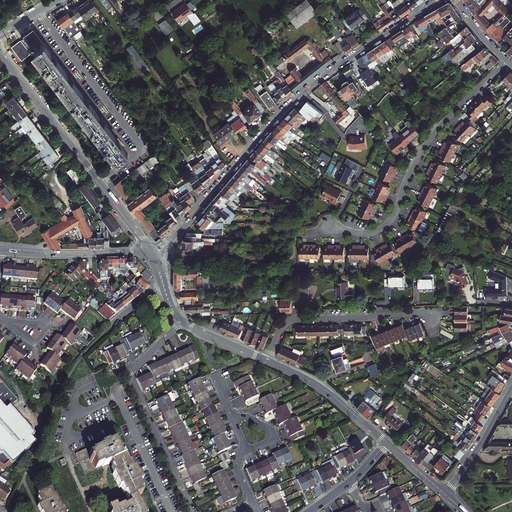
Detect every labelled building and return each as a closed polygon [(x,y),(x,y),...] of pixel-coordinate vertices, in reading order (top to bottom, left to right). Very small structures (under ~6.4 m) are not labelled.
[(88,0),(85,3),(91,12),(97,8),(91,0),(88,0)] [(317,12),(308,0),(303,0),(286,13),(296,27),(317,12)] [(387,18),(384,21),(387,26),(391,23),(395,21),(380,0),(375,0),(376,0),(381,6),(380,7),(385,15),(387,18)] [(398,18),(401,16),(391,3),(389,0),(386,2),(384,0),(380,0),(395,21),(398,18)] [(411,9),(404,0),(394,0),(391,3),(401,16),(404,14),(411,9)] [(415,7),(418,4),(415,0),(404,0),(411,9),(415,7)] [(470,8),(471,10),(479,5),(483,0),(476,0),(476,1),(469,6),(470,8)] [(475,15),(481,8),(487,1),(486,0),(483,0),(479,5),(471,10),(473,13),(475,15)] [(497,10),(502,14),(494,22),(496,25),(497,23),(509,12),(510,13),(511,10),(511,6),(510,4),(506,7),(498,0),(488,0),(487,1),(481,8),(475,15),(479,21),(486,29),(490,25),(482,16),(488,9),(491,12),(493,14),(497,10)] [(187,4),(191,10),(195,7),(191,1),(187,4)] [(178,7),(172,12),(178,21),(187,15),(189,14),(190,15),(193,13),(191,10),(187,4),(185,2),(178,7)] [(451,3),(449,2),(438,9),(443,17),(451,13),(451,12),(449,10),(454,7),(453,5),(451,3)] [(81,6),(77,8),(83,17),(83,18),(91,12),(85,3),(81,6)] [(67,12),(75,23),(83,17),(77,8),(76,7),(73,9),(72,8),(71,8),(67,12)] [(347,19),(343,21),(347,27),(350,30),(352,29),(353,28),(352,27),(367,16),(361,9),(358,11),(357,10),(346,18),(347,19)] [(429,22),(431,21),(435,19),(437,18),(441,24),(443,29),(447,27),(448,26),(445,22),(445,21),(443,17),(438,9),(432,13),(425,16),(429,22)] [(452,22),(455,20),(456,20),(460,17),(458,13),(456,10),(451,12),(451,13),(453,16),(450,18),(452,22)] [(76,25),(75,23),(67,12),(63,14),(56,19),(65,32),(66,33),(70,30),(76,25)] [(94,15),(91,12),(83,18),(86,21),(94,15)] [(193,14),(193,13),(190,15),(189,14),(187,15),(194,24),(200,20),(195,13),(193,14)] [(420,19),(414,23),(420,32),(427,27),(432,37),(435,35),(432,29),(429,22),(425,16),(420,19)] [(498,25),(497,26),(490,33),(493,38),(497,42),(505,33),(508,30),(506,28),(505,29),(504,28),(511,20),(507,16),(498,25)] [(374,20),(373,21),(380,31),(384,29),(387,26),(384,21),(381,18),(376,22),(374,20)] [(167,19),(158,25),(166,35),(174,30),(167,19)] [(494,22),(490,25),(486,29),(488,31),(490,33),(497,26),(496,25),(494,22)] [(414,39),(418,36),(411,24),(409,26),(407,27),(414,39)] [(79,29),(76,25),(70,30),(73,34),(79,29)] [(450,41),(455,47),(463,41),(466,38),(473,33),(470,30),(467,26),(454,38),(450,41)] [(360,44),(358,41),(350,30),(347,27),(344,29),(350,37),(347,39),(353,49),(357,47),(360,44)] [(402,30),(409,39),(410,41),(417,49),(420,47),(419,45),(417,46),(413,40),(414,39),(407,27),(404,29),(402,30)] [(438,33),(437,34),(442,39),(437,43),(441,49),(450,41),(454,38),(451,34),(450,33),(451,32),(449,29),(447,27),(443,29),(438,33)] [(511,27),(506,34),(504,36),(501,39),(502,41),(504,42),(507,39),(511,44),(511,27)] [(350,51),(353,49),(347,39),(346,38),(343,40),(335,29),(331,31),(338,41),(345,50),(347,53),(350,51)] [(129,156),(122,147),(123,146),(121,143),(119,140),(118,142),(104,123),(99,117),(81,94),(77,88),(56,61),(58,59),(56,56),(54,53),(52,55),(41,41),(33,30),(29,33),(26,35),(22,37),(23,38),(21,40),(20,40),(11,47),(22,61),(33,52),(41,62),(40,63),(44,68),(45,68),(55,80),(53,81),(57,86),(59,86),(71,101),(70,102),(74,108),(75,106),(89,126),(88,126),(91,131),(93,130),(103,143),(101,144),(105,150),(106,149),(118,164),(129,156)] [(397,33),(392,37),(397,42),(400,47),(408,41),(407,40),(409,39),(402,30),(397,33)] [(465,48),(467,49),(478,39),(475,36),(473,33),(466,38),(468,40),(465,42),(460,46),(461,47),(456,51),(453,48),(442,58),(446,63),(450,60),(465,48)] [(380,44),(389,58),(391,57),(390,56),(393,54),(395,52),(391,46),(397,42),(392,37),(380,44)] [(306,46),(309,50),(318,61),(323,67),(328,63),(333,60),(332,58),(326,50),(321,54),(316,47),(318,45),(315,42),(313,43),(309,39),(306,41),(304,39),(293,47),(272,63),(276,68),(305,47),(306,46)] [(345,50),(338,41),(333,44),(340,54),(345,50)] [(135,61),(140,57),(129,42),(124,46),(129,53),(135,61)] [(374,48),(383,62),(389,58),(380,44),(377,46),(374,48)] [(254,55),(260,52),(257,46),(251,49),(254,55)] [(489,51),(485,47),(466,63),(469,66),(476,60),(478,62),(477,63),(480,66),(489,58),(493,55),(489,51)] [(383,62),(374,48),(368,52),(362,56),(371,69),(379,63),(380,64),(383,62)] [(457,64),(472,51),(470,50),(467,49),(465,48),(450,60),(457,64)] [(487,66),(490,69),(498,61),(499,60),(493,55),(489,58),(492,61),(487,66)] [(369,87),(378,80),(371,69),(362,56),(357,60),(362,68),(364,71),(360,74),(369,87)] [(268,65),(273,73),(277,70),(276,68),(272,63),(268,65)] [(314,75),(320,70),(315,64),(302,74),(294,65),(288,70),(290,73),(283,78),(293,91),(301,85),(308,79),(314,75)] [(354,74),(350,68),(344,72),(348,78),(354,74)] [(274,78),(287,95),(288,97),(290,94),(293,91),(283,78),(277,70),(273,73),(276,77),(274,78)] [(284,98),(287,95),(274,78),(271,81),(284,98)] [(345,87),(339,91),(344,97),(351,105),(353,108),(358,105),(358,104),(358,103),(356,100),(357,100),(358,98),(357,98),(356,97),(355,97),(354,95),(356,94),(355,93),(358,91),(358,90),(361,88),(355,80),(352,82),(350,80),(349,79),(346,81),(344,83),(343,84),(345,87)] [(275,97),(279,102),(281,100),(284,98),(271,81),(266,84),(275,97)] [(336,104),(341,99),(333,90),(335,89),(333,87),(332,88),(326,81),(320,86),(336,104)] [(273,107),(277,104),(273,98),(263,85),(256,90),(268,107),(270,109),(273,107)] [(229,96),(225,98),(228,102),(243,122),(248,119),(249,121),(256,116),(262,112),(264,111),(263,110),(248,89),(244,92),(252,104),(242,111),(233,99),(231,100),(229,96)] [(482,96),(475,103),(483,111),(490,105),(491,106),(494,103),(487,97),(486,99),(485,100),(482,96)] [(10,109),(18,103),(15,100),(13,97),(5,102),(10,109)] [(341,99),(336,104),(343,112),(334,118),(338,123),(342,120),(344,123),(352,116),(350,114),(355,110),(353,108),(351,105),(348,108),(341,99)] [(323,116),(324,115),(308,101),(304,106),(300,111),(308,117),(310,119),(314,122),(317,118),(318,118),(320,119),(323,116)] [(246,127),(243,122),(228,102),(225,105),(231,113),(224,118),(227,123),(234,132),(239,129),(240,131),(243,129),(246,127)] [(20,106),(18,103),(10,109),(15,115),(22,109),(20,106)] [(471,114),(470,115),(476,121),(479,118),(478,117),(483,111),(475,103),(469,109),(472,112),(471,114)] [(291,113),(303,122),(308,117),(300,111),(296,108),(293,110),(291,113)] [(19,121),(27,115),(25,112),(22,109),(15,115),(19,121)] [(286,118),(298,127),(303,122),(291,113),(289,115),(286,118)] [(24,127),(31,121),(29,118),(27,115),(19,121),(24,127)] [(282,122),(294,132),(298,127),(286,118),(284,120),(282,122)] [(403,133),(400,136),(408,146),(422,134),(409,120),(405,123),(407,125),(401,130),(403,133)] [(470,135),(477,128),(469,120),(468,121),(465,124),(463,122),(460,125),(470,135)] [(24,127),(19,121),(11,127),(14,132),(21,126),(22,128),(24,127)] [(28,133),(36,127),(34,124),(31,121),(24,127),(22,128),(21,129),(25,135),(28,133)] [(297,134),(294,132),(282,122),(280,124),(277,127),(289,137),(290,137),(292,138),(294,139),(297,134)] [(227,123),(211,134),(217,142),(218,144),(226,138),(234,132),(227,123)] [(463,141),(470,135),(460,125),(458,128),(459,129),(457,132),(455,134),(463,141)] [(33,138),(41,132),(38,130),(36,127),(28,133),(31,136),(27,139),(29,142),(33,138)] [(290,137),(289,137),(277,127),(275,129),(273,131),(285,141),(286,142),(290,137)] [(280,147),(285,141),(273,131),(271,134),(268,137),(275,143),(276,144),(280,147)] [(397,139),(389,145),(393,150),(394,149),(397,153),(402,150),(404,148),(405,149),(408,146),(400,136),(396,131),(392,134),(396,138),(397,139)] [(37,144),(45,138),(43,135),(41,132),(33,138),(37,144)] [(350,143),(350,147),(354,147),(354,148),(357,148),(362,147),(362,149),(368,148),(366,134),(360,135),(360,136),(357,137),(357,136),(350,136),(350,143)] [(266,140),(264,142),(275,151),(276,149),(273,146),(275,143),(268,137),(266,140)] [(42,150),(50,144),(47,141),(45,138),(37,144),(35,146),(39,152),(42,150)] [(445,143),(443,146),(455,152),(459,144),(450,139),(448,142),(447,144),(445,143)] [(274,159),(276,161),(280,156),(278,154),(275,151),(264,142),(262,144),(260,147),(274,159)] [(204,146),(219,168),(222,165),(224,163),(212,146),(210,143),(204,146)] [(42,150),(46,156),(54,150),(52,147),(50,144),(42,150)] [(180,171),(181,170),(163,145),(162,146),(180,171)] [(206,161),(208,163),(215,173),(217,170),(219,168),(204,146),(203,145),(201,146),(204,151),(209,158),(206,161)] [(441,156),(451,161),(455,152),(443,146),(441,150),(443,151),(442,154),(441,156)] [(255,152),(266,161),(268,158),(274,163),(272,164),(281,172),(285,168),(276,161),(274,159),(260,147),(257,149),(255,152)] [(56,154),(54,150),(46,156),(43,159),(48,166),(46,168),(48,171),(51,169),(59,162),(56,159),(59,157),(56,154)] [(209,158),(204,151),(201,153),(206,161),(209,158)] [(256,164),(271,177),(275,174),(270,170),(273,167),(266,161),(255,152),(252,155),(252,156),(258,162),(256,164)] [(320,157),(328,162),(331,157),(323,152),(320,157)] [(147,157),(151,163),(156,160),(152,154),(147,157)] [(142,161),(146,167),(151,163),(147,157),(142,161)] [(188,163),(194,172),(203,185),(204,186),(207,182),(210,179),(197,161),(195,158),(188,163)] [(361,164),(348,158),(345,164),(343,163),(340,169),(341,171),(337,178),(346,183),(348,179),(350,175),(353,177),(356,170),(358,171),(361,164)] [(215,173),(208,163),(206,162),(204,164),(200,159),(197,161),(210,179),(213,176),(215,173)] [(245,163),(256,172),(258,170),(264,175),(264,176),(268,179),(271,177),(256,164),(249,159),(247,161),(245,163)] [(430,167),(442,173),(446,165),(436,159),(434,165),(432,164),(431,165),(430,167)] [(135,167),(139,173),(146,167),(142,161),(135,167)] [(383,169),(395,175),(396,173),(397,172),(395,171),(397,167),(387,161),(383,169)] [(241,168),(252,177),(253,176),(254,175),(259,178),(258,179),(258,180),(264,185),(267,182),(256,172),(245,163),(243,166),(241,168)] [(67,173),(72,180),(79,175),(73,167),(67,173)] [(437,182),(442,173),(430,167),(428,171),(430,172),(429,174),(427,177),(437,182)] [(237,173),(252,186),(256,181),(254,179),(252,177),(241,168),(239,171),(237,173)] [(394,177),(395,175),(383,169),(379,176),(390,182),(392,177),(393,178),(394,177)] [(186,178),(193,187),(196,191),(199,188),(203,185),(194,172),(186,178)] [(254,187),(252,186),(237,173),(235,175),(233,177),(248,189),(250,192),(254,187)] [(126,177),(124,175),(118,179),(112,183),(115,188),(119,193),(126,202),(131,198),(120,182),(126,177)] [(179,180),(180,181),(187,191),(190,189),(193,187),(186,178),(185,176),(179,180)] [(230,181),(241,190),(241,191),(242,190),(241,189),(242,188),(244,190),(246,192),(248,189),(233,177),(232,179),(230,181)] [(178,190),(186,202),(189,200),(192,198),(187,191),(180,181),(175,185),(178,190)] [(228,184),(226,186),(237,195),(241,190),(230,181),(228,184)] [(85,183),(78,188),(93,208),(100,203),(85,183)] [(381,183),(377,190),(389,197),(390,195),(391,193),(389,192),(390,191),(391,188),(381,183)] [(423,192),(434,197),(438,188),(428,183),(426,187),(425,186),(424,189),(423,192)] [(342,191),(328,184),(323,194),(331,198),(330,200),(336,203),(342,191)] [(136,216),(142,212),(138,206),(154,194),(148,185),(131,198),(126,202),(136,216)] [(221,191),(232,200),(233,201),(237,195),(226,186),(224,188),(221,191)] [(456,193),(461,195),(464,189),(459,186),(456,193)] [(2,206),(5,210),(6,210),(15,201),(6,189),(3,191),(1,189),(0,190),(0,205),(1,207),(2,206)] [(188,204),(186,202),(178,190),(173,193),(176,197),(178,201),(184,209),(186,207),(188,204)] [(388,198),(389,197),(377,190),(373,198),(384,203),(385,200),(386,199),(387,200),(388,198)] [(227,206),(232,200),(221,191),(217,196),(213,201),(224,209),(227,206)] [(430,206),(434,197),(423,192),(421,197),(421,199),(419,201),(430,206)] [(177,201),(174,198),(173,199),(169,194),(167,196),(169,199),(180,214),(180,215),(182,212),(184,209),(178,201),(177,201)] [(54,205),(58,209),(63,205),(54,195),(49,200),(54,205)] [(178,216),(180,214),(169,199),(162,204),(167,211),(169,209),(175,217),(178,216)] [(367,200),(362,209),(374,215),(375,212),(377,210),(375,209),(376,208),(377,205),(367,200)] [(205,214),(209,216),(215,209),(222,216),(226,219),(230,215),(234,218),(237,214),(227,206),(224,209),(213,201),(209,206),(204,212),(205,214)] [(448,211),(456,215),(459,207),(451,203),(448,211)] [(50,209),(59,218),(64,215),(61,212),(58,209),(54,205),(50,209)] [(17,220),(15,220),(13,221),(14,222),(15,223),(13,224),(14,226),(13,227),(16,231),(17,230),(19,234),(23,232),(25,235),(31,231),(30,230),(37,226),(32,218),(27,221),(28,222),(23,225),(21,221),(23,220),(22,219),(25,217),(26,215),(20,206),(14,210),(14,211),(19,217),(19,218),(17,220)] [(424,221),(429,211),(418,206),(416,210),(415,212),(414,213),(413,215),(422,219),(424,221)] [(54,238),(75,225),(67,218),(63,221),(61,222),(48,229),(41,233),(45,241),(48,247),(49,248),(86,248),(96,248),(96,237),(93,237),(80,207),(71,210),(74,216),(77,224),(83,237),(83,244),(61,244),(60,242),(59,241),(56,242),(54,238)] [(169,209),(167,211),(170,215),(173,219),(175,217),(169,209)] [(373,217),(374,215),(362,209),(359,214),(370,220),(371,218),(371,217),(372,216),(373,217)] [(142,212),(136,216),(144,226),(148,231),(149,233),(154,229),(142,212)] [(104,216),(100,219),(102,221),(104,224),(109,233),(110,234),(112,236),(121,229),(118,226),(117,225),(108,213),(104,216)] [(217,221),(215,221),(209,216),(205,214),(201,218),(198,223),(205,229),(205,233),(223,234),(223,225),(223,223),(223,222),(217,221)] [(171,226),(174,221),(173,219),(170,215),(164,219),(165,220),(154,229),(149,233),(153,239),(162,233),(164,231),(171,226)] [(420,230),(424,221),(422,219),(413,215),(412,217),(411,219),(412,219),(411,221),(409,225),(420,230)] [(77,224),(74,216),(67,218),(75,225),(77,224)] [(96,237),(96,248),(103,248),(108,248),(108,240),(107,240),(106,232),(106,230),(104,230),(104,224),(102,221),(98,224),(100,226),(98,226),(99,233),(96,233),(96,237)] [(424,221),(420,230),(424,232),(428,223),(424,221)] [(202,233),(188,233),(187,236),(185,240),(213,241),(214,241),(215,241),(215,239),(215,238),(202,238),(202,233)] [(410,249),(419,244),(413,233),(410,235),(409,235),(407,236),(403,237),(409,248),(410,249)] [(401,254),(410,249),(409,248),(403,237),(400,239),(400,240),(399,241),(398,242),(395,243),(401,254)] [(213,243),(213,241),(185,240),(183,240),(183,246),(183,248),(183,251),(190,251),(190,248),(199,248),(199,244),(204,244),(213,244),(213,243)] [(301,243),(299,243),(299,254),(304,255),(304,258),(309,258),(309,255),(309,241),(305,241),(305,243),(303,243),(301,243)] [(313,255),(319,255),(319,244),(313,244),(313,241),(311,241),(309,241),(309,255),(309,258),(309,259),(313,259),(313,258),(313,255)] [(324,259),(333,259),(334,244),(330,244),(327,244),(327,246),(324,246),(324,259)] [(334,244),(333,259),(343,259),(344,247),(340,247),(340,245),(338,244),(334,244)] [(348,262),(358,262),(358,259),(358,245),(355,245),(352,245),(352,247),(348,247),(348,262)] [(358,245),(358,259),(367,260),(368,247),(364,247),(364,245),(361,245),(358,245)] [(382,248),(388,259),(397,255),(392,245),(389,246),(388,247),(387,248),(386,246),(382,248)] [(380,263),(380,264),(388,259),(382,248),(379,249),(380,251),(378,252),(375,254),(370,257),(370,263),(380,263)] [(126,267),(126,261),(125,258),(122,259),(119,259),(119,273),(121,274),(123,276),(124,276),(125,277),(131,271),(126,267)] [(119,273),(119,259),(115,259),(112,259),(112,272),(112,273),(115,273),(115,276),(119,276),(121,274),(119,273)] [(126,267),(130,270),(131,271),(135,275),(136,270),(136,262),(134,262),(134,260),(130,260),(126,261),(126,267)] [(11,277),(12,264),(10,264),(7,263),(7,266),(3,266),(2,276),(11,277)] [(11,277),(20,278),(21,267),(16,266),(16,264),(14,264),(12,264),(11,277)] [(464,277),(463,275),(463,274),(463,273),(463,272),(463,271),(462,271),(460,268),(457,269),(453,268),(454,267),(446,264),(444,270),(446,271),(451,273),(450,277),(456,280),(460,287),(465,283),(467,284),(469,283),(465,277),(464,277)] [(21,267),(20,278),(28,279),(29,265),(27,265),(26,265),(26,267),(21,267)] [(29,265),(28,279),(37,279),(37,269),(34,269),(35,266),(32,266),(29,265)] [(93,283),(97,286),(99,284),(97,282),(91,277),(79,265),(76,268),(73,265),(69,269),(65,274),(74,282),(82,274),(92,283),(93,283)] [(143,277),(147,281),(150,279),(152,276),(147,269),(141,275),(143,277)] [(209,270),(199,270),(199,271),(175,270),(175,275),(175,280),(183,280),(183,279),(182,279),(182,275),(184,275),(195,275),(195,280),(200,280),(200,276),(199,276),(199,272),(209,273),(209,270)] [(505,275),(492,270),(489,277),(500,282),(500,289),(485,290),(485,296),(496,296),(507,295),(507,280),(507,276),(505,276),(505,275)] [(91,277),(97,282),(99,279),(94,274),(91,277)] [(347,275),(342,275),(342,282),(337,282),(337,290),(337,297),(354,297),(353,290),(348,291),(348,281),(347,281),(347,275)] [(404,277),(389,276),(389,278),(384,278),(384,287),(394,287),(398,287),(404,287),(404,277)] [(434,290),(434,276),(423,276),(423,279),(419,279),(419,290),(427,290),(434,290)] [(143,277),(135,285),(139,289),(140,288),(139,287),(140,286),(141,287),(144,291),(147,288),(150,286),(146,283),(148,281),(147,281),(143,277)] [(183,280),(175,280),(175,290),(184,290),(184,281),(183,281),(183,280)] [(127,293),(133,300),(136,297),(139,295),(136,292),(133,288),(129,284),(127,286),(131,289),(127,293)] [(110,299),(111,298),(112,296),(107,292),(103,288),(101,290),(110,299)] [(300,289),(300,297),(310,297),(309,289),(300,289)] [(47,306),(50,309),(59,298),(52,292),(51,293),(47,299),(43,303),(47,306)] [(128,302),(129,303),(131,301),(133,300),(127,293),(126,292),(124,294),(123,295),(126,298),(124,300),(127,303),(128,302)] [(198,292),(182,293),(182,296),(182,299),(185,299),(185,305),(191,304),(192,304),(195,304),(195,303),(195,299),(198,299),(198,296),(202,296),(202,294),(201,292),(200,292),(198,292)] [(126,305),(129,303),(128,302),(127,303),(124,300),(126,298),(123,295),(122,295),(118,298),(115,294),(114,294),(112,296),(115,299),(124,307),(126,305)] [(5,309),(8,309),(9,295),(1,295),(0,303),(0,305),(3,306),(3,309),(5,309)] [(12,309),(17,309),(18,296),(9,295),(8,309),(10,310),(12,310),(12,309)] [(23,311),(25,311),(26,297),(18,296),(17,309),(22,310),(22,311),(23,311)] [(26,297),(25,311),(28,311),(31,311),(31,309),(34,309),(35,298),(26,297)] [(59,298),(50,309),(54,311),(57,314),(60,310),(66,303),(59,298)] [(67,315),(75,304),(68,299),(66,303),(60,310),(64,312),(67,315)] [(105,304),(115,314),(119,311),(124,307),(115,299),(114,300),(113,299),(108,303),(107,302),(105,304)] [(293,300),(282,300),(282,306),(282,313),(292,313),(293,300)] [(204,303),(195,303),(195,304),(192,304),(191,304),(192,306),(186,306),(186,309),(186,312),(211,311),(211,308),(204,308),(204,305),(204,303)] [(78,306),(75,304),(67,315),(71,317),(74,320),(82,309),(81,309),(78,306)] [(102,307),(112,317),(114,315),(115,314),(105,304),(102,307)] [(455,315),(468,315),(468,308),(470,308),(469,306),(453,306),(453,309),(453,311),(455,311),(455,315)] [(98,312),(107,321),(110,319),(112,317),(102,307),(98,312)] [(511,322),(511,315),(505,314),(502,314),(500,321),(504,322),(503,325),(509,322),(511,325),(511,322)] [(454,321),(454,323),(470,323),(470,320),(468,320),(468,315),(455,315),(455,318),(453,318),(454,321)] [(228,333),(232,324),(224,321),(224,322),(220,320),(218,325),(218,326),(217,327),(221,329),(220,330),(225,332),(224,332),(228,334),(228,333)] [(412,326),(417,338),(423,336),(423,337),(426,336),(420,321),(417,322),(415,323),(415,325),(412,326)] [(499,334),(511,328),(511,326),(511,325),(509,322),(503,325),(496,328),(496,327),(487,330),(489,334),(498,331),(499,334)] [(400,339),(407,336),(404,327),(402,323),(400,324),(398,324),(398,326),(395,327),(400,339)] [(455,331),(468,331),(468,325),(470,325),(470,323),(454,323),(454,325),(454,328),(455,328),(455,331)] [(81,332),(71,324),(68,328),(66,331),(76,339),(81,332)] [(240,328),(232,324),(228,333),(232,335),(234,336),(239,338),(243,329),(244,330),(246,326),(242,324),(241,325),(240,328)] [(346,335),(354,335),(354,324),(351,324),(348,325),(346,325),(342,326),(342,333),(346,333),(346,335)] [(362,326),(362,324),(360,324),(358,324),(354,324),(354,335),(363,334),(363,333),(366,333),(366,326),(362,326)] [(294,327),(294,334),(298,334),(298,336),(306,336),(306,325),(303,325),(303,326),(300,326),(298,326),(298,327),(294,327)] [(306,336),(318,336),(318,325),(315,325),(313,325),(311,325),(306,325),(306,336)] [(318,336),(330,336),(330,325),(325,325),(323,325),(322,325),(318,325),(318,336)] [(339,333),(342,333),(342,326),(339,326),(339,325),(336,325),(334,325),(330,325),(330,336),(339,335),(339,333)] [(248,342),(255,328),(252,327),(252,328),(246,326),(244,330),(241,337),(244,339),(243,340),(246,341),(248,342)] [(411,340),(417,338),(412,326),(409,327),(409,326),(406,327),(404,327),(407,336),(410,343),(412,342),(411,340)] [(394,341),(400,339),(395,327),(392,328),(391,327),(389,328),(387,329),(393,344),(395,343),(394,341)] [(256,344),(261,333),(256,330),(257,329),(255,328),(248,342),(252,344),(253,343),(255,344),(256,344)] [(493,337),(496,343),(506,337),(511,333),(511,328),(499,334),(493,337)] [(391,345),(393,344),(387,329),(384,330),(382,331),(383,332),(380,333),(384,345),(390,343),(391,345)] [(71,346),(76,339),(66,331),(63,334),(61,338),(71,346)] [(139,332),(132,335),(139,349),(146,346),(144,343),(146,343),(147,342),(143,333),(140,335),(139,332)] [(139,349),(132,335),(131,334),(130,333),(125,335),(125,337),(125,338),(122,340),(123,343),(127,352),(131,350),(132,352),(135,351),(139,349)] [(267,335),(261,333),(256,344),(259,346),(259,347),(261,348),(263,349),(270,334),(268,333),(267,335)] [(371,335),(372,336),(378,352),(386,349),(384,345),(380,333),(376,335),(376,333),(373,334),(371,335)] [(509,342),(510,341),(511,339),(511,333),(506,337),(496,343),(497,345),(498,347),(509,342)] [(54,338),(52,342),(62,350),(67,343),(57,335),(54,338)] [(62,350),(52,342),(49,345),(46,349),(50,351),(57,356),(62,350)] [(127,352),(123,343),(120,345),(121,346),(114,349),(119,361),(123,359),(126,357),(126,356),(129,355),(127,352)] [(12,360),(20,350),(16,347),(13,345),(5,355),(12,360)] [(119,361),(114,349),(112,345),(105,349),(107,351),(104,353),(109,364),(112,363),(112,364),(116,362),(119,361)] [(182,350),(188,363),(195,360),(195,361),(199,359),(193,345),(184,349),(182,350)] [(333,359),(338,372),(348,369),(347,368),(346,364),(349,362),(347,358),(344,359),(343,355),(342,355),(342,353),(345,352),(343,346),(331,350),(332,354),(334,359),(333,359)] [(289,360),(292,352),(281,347),(277,356),(282,358),(284,359),(285,359),(289,360)] [(295,347),(292,352),(300,355),(302,351),(295,347)] [(18,365),(23,359),(26,355),(23,352),(20,350),(12,360),(18,365)] [(175,355),(181,366),(188,363),(182,350),(178,352),(175,353),(175,355)] [(61,359),(57,356),(50,351),(48,355),(45,358),(56,366),(61,359)] [(292,362),(294,363),(296,364),(297,363),(302,366),(309,361),(307,360),(300,357),(300,355),(292,352),(289,360),(288,361),(292,362)] [(175,371),(182,368),(181,366),(175,355),(175,353),(172,355),(168,357),(174,369),(175,371)] [(507,357),(502,365),(499,363),(498,363),(495,367),(503,372),(505,368),(511,372),(511,353),(509,358),(507,357)] [(174,369),(168,357),(164,359),(161,360),(161,361),(167,373),(174,369)] [(51,373),(56,366),(45,358),(43,361),(41,363),(40,365),(42,366),(51,373)] [(18,365),(15,369),(22,375),(22,374),(30,364),(27,361),(23,359),(18,365)] [(160,376),(162,380),(169,377),(167,373),(161,361),(161,360),(158,361),(154,363),(160,376)] [(162,380),(160,376),(154,363),(151,365),(147,366),(148,367),(150,372),(153,379),(155,383),(162,380)] [(379,373),(376,363),(368,366),(372,376),(379,373)] [(33,366),(30,364),(22,374),(29,380),(37,369),(35,368),(33,366)] [(509,380),(503,376),(494,370),(492,373),(494,374),(506,383),(507,383),(509,380)] [(145,374),(143,375),(149,389),(156,385),(155,383),(153,379),(150,372),(145,374)] [(506,383),(494,374),(487,384),(489,385),(499,392),(502,388),(506,383)] [(141,376),(136,378),(142,391),(143,391),(144,394),(150,391),(149,389),(143,375),(141,376)] [(242,395),(254,389),(251,382),(248,376),(234,383),(237,389),(239,388),(241,390),(240,391),(242,395)] [(187,384),(191,391),(203,385),(202,383),(201,381),(200,381),(199,379),(196,380),(194,381),(190,383),(189,383),(187,384)] [(31,454),(37,440),(5,404),(13,397),(0,382),(0,467),(4,470),(4,471),(25,452),(31,454)] [(191,391),(194,398),(205,392),(204,389),(205,389),(204,387),(203,385),(191,391)] [(499,392),(489,385),(487,389),(485,391),(497,400),(499,397),(501,394),(499,392)] [(260,400),(254,389),(242,395),(243,397),(244,399),(245,399),(248,406),(260,400)] [(497,400),(485,391),(481,398),(492,406),(495,403),(497,400)] [(194,398),(197,404),(210,399),(209,397),(208,395),(207,395),(205,392),(194,398)] [(171,403),(175,401),(171,393),(167,394),(168,396),(162,399),(156,401),(156,402),(157,404),(156,405),(157,405),(158,409),(171,403)] [(309,401),(315,398),(313,393),(306,395),(309,401)] [(359,400),(355,405),(359,409),(363,413),(378,396),(376,395),(377,394),(376,393),(371,399),(368,396),(367,397),(366,396),(364,399),(365,399),(362,402),(359,400)] [(490,410),(492,406),(481,398),(474,393),(472,396),(481,403),(478,407),(482,410),(487,414),(490,410)] [(259,409),(275,402),(271,395),(260,400),(261,403),(257,405),(258,407),(259,409)] [(381,397),(380,396),(379,397),(378,396),(363,413),(367,416),(370,418),(375,412),(375,411),(376,409),(377,410),(379,407),(379,406),(376,403),(381,397)] [(201,411),(212,406),(210,403),(211,403),(211,401),(210,399),(197,404),(200,411),(201,411)] [(278,409),(275,402),(259,409),(260,411),(261,413),(265,411),(266,414),(274,411),(278,409)] [(174,410),(171,403),(158,409),(159,411),(160,413),(161,412),(162,415),(174,410)] [(276,418),(289,412),(291,411),(288,404),(278,409),(274,411),(275,414),(274,414),(275,416),(276,418)] [(201,411),(204,418),(217,412),(216,410),(215,408),(214,408),(213,406),(212,406),(201,411)] [(511,442),(489,442),(484,450),(485,451),(490,451),(501,451),(501,448),(511,448),(511,406),(509,420),(504,420),(501,426),(511,425),(511,442)] [(177,416),(174,410),(162,415),(164,418),(163,418),(164,420),(165,422),(177,416)] [(391,427),(396,432),(403,424),(393,415),(394,414),(390,410),(383,419),(387,422),(386,423),(391,427)] [(487,414),(482,410),(476,418),(485,425),(486,421),(488,418),(486,416),(487,414)] [(217,412),(204,418),(208,425),(219,419),(218,416),(219,416),(218,414),(217,412)] [(284,423),(292,419),(289,412),(276,418),(277,420),(278,422),(279,422),(280,424),(284,423)] [(379,415),(375,412),(370,418),(374,422),(379,415)] [(479,433),(481,430),(468,420),(459,414),(458,416),(464,420),(463,422),(464,423),(463,424),(478,435),(479,433)] [(485,425),(476,418),(475,417),(472,415),(468,420),(481,430),(483,427),(485,425)] [(170,428),(180,423),(177,416),(165,422),(165,424),(166,426),(167,426),(169,429),(170,428)] [(286,428),(287,430),(299,424),(296,417),(292,419),(284,423),(286,425),(285,426),(286,428)] [(211,431),(223,426),(223,424),(222,422),(221,422),(219,419),(208,425),(211,431)] [(184,421),(180,423),(170,428),(171,431),(170,432),(171,434),(172,436),(188,428),(184,421)] [(478,435),(463,424),(460,421),(456,426),(458,427),(475,440),(476,437),(478,435)] [(305,436),(299,424),(287,430),(288,432),(288,434),(289,434),(293,441),(305,436)] [(224,428),(223,426),(211,431),(214,438),(225,434),(226,433),(224,430),(225,430),(224,428)] [(473,442),(475,440),(458,427),(454,431),(457,433),(459,435),(461,436),(472,444),(473,442)] [(188,428),(172,436),(173,438),(174,440),(175,439),(176,442),(188,437),(187,434),(190,432),(188,428)] [(407,450),(413,442),(415,440),(418,437),(413,433),(407,440),(402,446),(404,448),(407,450)] [(459,435),(457,433),(454,436),(457,438),(460,441),(457,446),(466,452),(469,448),(472,444),(461,436),(459,435)] [(216,446),(229,440),(228,438),(227,436),(226,436),(225,434),(214,438),(213,439),(216,446)] [(188,437),(176,442),(178,445),(177,445),(177,447),(178,449),(191,443),(188,437)] [(352,451),(354,455),(363,450),(357,439),(348,444),(350,447),(352,451)] [(229,440),(216,446),(219,453),(231,447),(230,445),(231,444),(230,442),(229,440)] [(102,467),(107,465),(111,463),(112,467),(111,467),(114,474),(112,475),(118,488),(120,487),(123,494),(125,493),(128,500),(130,504),(126,506),(123,507),(122,506),(116,509),(114,505),(107,508),(109,511),(143,511),(139,503),(138,503),(134,497),(141,494),(140,490),(141,490),(138,483),(141,482),(140,478),(138,475),(137,475),(134,470),(134,469),(132,470),(129,463),(127,464),(124,457),(120,451),(119,451),(114,441),(108,444),(107,443),(104,444),(100,446),(101,448),(98,449),(98,450),(91,453),(92,454),(88,456),(95,469),(101,466),(102,467)] [(416,444),(413,442),(407,450),(409,452),(412,454),(420,444),(418,442),(416,444)] [(191,443),(178,449),(179,451),(180,453),(181,453),(183,456),(193,451),(194,450),(191,443)] [(414,456),(416,458),(425,447),(421,443),(420,444),(412,454),(414,456)] [(425,447),(416,458),(419,460),(421,462),(434,447),(429,443),(427,445),(425,447)] [(453,443),(451,445),(458,451),(454,456),(460,460),(466,452),(457,446),(453,443)] [(434,447),(421,462),(426,466),(430,470),(435,465),(429,460),(438,450),(434,446),(434,447)] [(345,447),(339,450),(341,454),(347,466),(351,464),(354,463),(353,461),(357,460),(354,455),(352,451),(350,447),(347,449),(345,447)] [(279,451),(285,463),(292,460),(286,448),(284,450),(283,449),(281,450),(279,451)] [(75,454),(79,463),(84,474),(95,469),(88,456),(85,449),(75,454)] [(333,453),(334,456),(331,458),(331,459),(336,470),(340,468),(340,470),(341,470),(340,469),(344,467),(347,466),(341,454),(339,450),(333,453)] [(184,464),(196,458),(193,451),(183,456),(181,456),(183,459),(182,460),(183,462),(184,464)] [(285,463),(279,451),(277,452),(275,453),(276,454),(273,455),(274,457),(279,469),(280,469),(286,466),(285,463)] [(227,452),(219,455),(222,462),(226,461),(231,459),(227,452)] [(435,465),(439,469),(443,472),(448,467),(449,466),(450,465),(455,458),(454,457),(452,457),(451,459),(445,453),(435,465)] [(279,469),(274,457),(271,459),(270,458),(268,459),(266,460),(272,472),(279,469)] [(199,465),(196,458),(184,464),(185,466),(185,468),(187,467),(188,470),(199,465)] [(322,465),(329,479),(332,478),(336,476),(335,475),(338,474),(336,470),(331,458),(325,461),(326,463),(322,464),(322,465)] [(260,464),(266,475),(267,478),(274,475),(272,472),(266,460),(264,461),(262,461),(263,462),(260,464)] [(223,471),(229,468),(226,461),(222,462),(219,464),(222,471),(223,471)] [(255,465),(253,466),(259,479),(266,475),(260,464),(257,465),(257,464),(255,465)] [(199,465),(188,470),(189,473),(188,473),(189,475),(190,477),(203,471),(199,465)] [(325,481),(329,479),(322,465),(315,469),(316,470),(313,472),(318,483),(321,482),(322,483),(325,481)] [(259,479),(253,466),(251,467),(249,468),(249,469),(246,470),(252,482),(259,479)] [(198,482),(206,479),(203,471),(190,477),(191,479),(192,481),(193,481),(194,484),(198,482)] [(211,476),(215,483),(227,477),(226,475),(225,473),(224,473),(223,471),(222,471),(211,476)] [(310,474),(303,477),(309,488),(311,488),(311,489),(313,488),(313,486),(315,485),(317,488),(318,487),(320,487),(318,483),(313,472),(310,473),(310,474)] [(371,486),(384,480),(381,473),(368,479),(370,483),(371,486)] [(227,477),(215,483),(218,490),(230,484),(228,482),(229,481),(228,479),(227,477)] [(307,490),(309,489),(309,488),(303,477),(293,482),(295,485),(298,492),(299,493),(302,491),(302,492),(305,490),(305,491),(307,490)] [(384,480),(371,486),(373,490),(375,493),(378,492),(380,496),(386,494),(392,490),(387,479),(384,480)] [(194,484),(192,485),(195,492),(201,489),(198,482),(194,484)] [(230,484),(218,490),(221,497),(234,491),(233,489),(232,487),(231,487),(230,484)] [(277,485),(271,487),(271,488),(269,488),(266,490),(264,491),(263,491),(265,494),(264,494),(265,497),(266,499),(281,492),(277,485)] [(10,492),(3,487),(0,491),(0,501),(1,500),(2,499),(4,501),(10,492)] [(65,511),(63,507),(62,508),(59,501),(58,501),(55,495),(54,495),(51,488),(37,495),(39,498),(38,499),(41,505),(37,507),(39,511),(65,511)] [(387,497),(389,501),(401,495),(398,488),(392,490),(386,494),(387,497)] [(201,489),(195,492),(199,499),(204,496),(201,489)] [(224,504),(230,501),(235,499),(236,498),(235,496),(236,495),(235,493),(234,491),(221,497),(217,499),(220,505),(224,503),(224,504)] [(270,505),(284,498),(281,492),(266,499),(267,501),(267,503),(269,502),(270,505)] [(425,492),(418,495),(420,500),(423,498),(427,497),(427,496),(425,492)] [(401,495),(389,501),(390,504),(392,507),(408,500),(405,493),(401,495)] [(272,511),(273,511),(285,506),(287,505),(284,498),(270,505),(271,508),(270,508),(271,510),(271,511),(272,511)] [(408,500),(392,507),(393,511),(399,511),(411,507),(408,500)]
